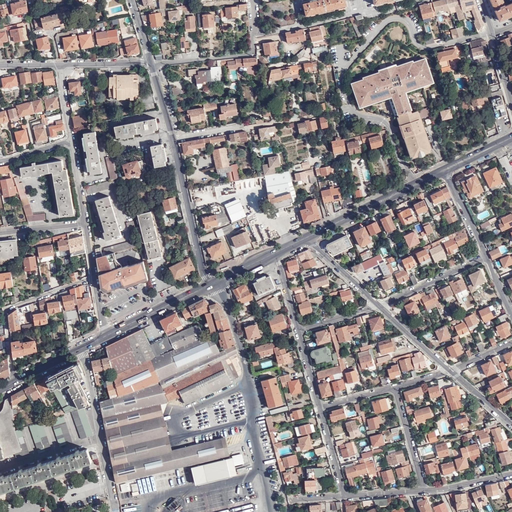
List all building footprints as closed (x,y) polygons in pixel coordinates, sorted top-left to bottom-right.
[(27,8),(26,0),(20,2),(19,0),(14,0),(15,2),(12,4),(12,7),(7,8),(8,15),(23,11),(23,12),(28,11),(27,8)] [(153,10),(160,9),(161,9),(159,0),(154,0),(155,2),(152,3),(153,10)] [(159,0),(161,9),(165,8),(166,8),(164,1),(168,0),(167,0),(159,0)] [(344,0),(316,0),(303,3),(306,15),(317,12),(336,8),(346,5),(344,0)] [(441,0),(432,2),(434,10),(445,8),(445,10),(448,9),(448,12),(450,12),(449,8),(446,0),(441,0)] [(462,7),(459,0),(446,0),(449,8),(455,6),(456,9),(462,7)] [(476,28),(478,27),(479,29),(482,28),(484,25),(473,0),(459,0),(462,7),(456,9),(458,20),(465,18),(463,11),(471,9),(475,19),(474,19),(475,22),(474,22),(476,28)] [(511,3),(505,6),(502,0),(491,0),(500,20),(510,16),(511,15),(511,3)] [(72,10),(71,2),(61,5),(61,6),(59,7),(60,10),(58,11),(59,12),(48,15),(48,14),(45,15),(45,16),(36,19),(36,20),(33,21),(36,30),(63,22),(62,20),(63,20),(62,16),(73,13),(71,10),(72,10)] [(422,19),(436,15),(434,10),(432,2),(422,5),(421,2),(418,3),(419,6),(422,19)] [(7,8),(6,3),(0,4),(0,13),(2,14),(6,13),(6,15),(8,15),(7,8)] [(248,9),(247,3),(237,5),(237,7),(226,8),(226,11),(225,11),(221,12),(221,13),(222,17),(228,17),(239,16),(238,11),(248,9)] [(183,9),(183,8),(182,6),(176,7),(176,10),(171,11),(170,8),(166,8),(165,8),(166,12),(166,13),(168,12),(170,21),(180,19),(180,18),(181,18),(181,14),(180,14),(179,10),(183,9)] [(160,13),(156,14),(151,14),(145,16),(145,21),(150,20),(152,27),(162,25),(160,13)] [(207,27),(207,30),(208,35),(215,34),(213,15),(204,15),(204,13),(198,14),(199,27),(204,27),(207,27)] [(194,17),(188,17),(188,21),(185,21),(186,32),(195,31),(194,17)] [(361,34),(355,22),(353,17),(349,18),(357,35),(361,34)] [(309,32),(312,42),(323,39),(322,35),(319,25),(309,28),(310,32),(309,32)] [(459,37),(465,35),(463,26),(456,28),(456,29),(458,35),(459,37)] [(25,27),(10,29),(11,34),(13,34),(14,41),(27,39),(25,27)] [(77,32),(77,28),(57,33),(55,37),(56,40),(63,39),(65,50),(79,48),(78,43),(79,42),(79,41),(77,40),(76,35),(63,38),(63,36),(77,32)] [(452,38),(459,37),(458,35),(456,29),(456,28),(450,29),(452,38)] [(117,29),(96,32),(98,46),(118,43),(119,42),(117,29)] [(305,40),(303,29),(295,30),(296,33),(291,34),(290,31),(286,32),(288,43),(305,40)] [(78,35),(81,47),(93,46),(91,33),(87,34),(78,35)] [(511,33),(497,39),(500,49),(511,45),(511,33)] [(50,47),(47,36),(36,39),(39,49),(44,48),(45,49),(50,47)] [(433,36),(424,38),(426,44),(434,42),(433,36)] [(139,50),(136,38),(124,41),(129,55),(135,53),(138,53),(139,51),(139,50)] [(469,42),(473,59),(484,56),(482,44),(488,43),(488,42),(482,39),(469,42)] [(278,54),(275,41),(264,43),(266,54),(270,53),(270,56),(278,54)] [(460,49),(459,44),(445,48),(445,51),(436,53),(440,69),(442,73),(451,71),(450,67),(449,67),(447,60),(457,58),(456,50),(460,49)] [(326,50),(327,50),(326,45),(312,48),(313,53),(315,52),(320,51),(326,50)] [(302,57),(306,50),(304,48),(297,55),(298,58),(302,57)] [(257,50),(256,50),(256,56),(224,59),(224,65),(227,65),(227,69),(238,67),(238,66),(258,64),(257,59),(260,59),(261,64),(269,63),(269,62),(257,50)] [(392,96),(398,115),(411,110),(405,92),(433,83),(431,74),(429,75),(426,68),(428,67),(426,59),(413,63),(413,61),(396,67),(396,65),(380,70),(380,72),(364,78),(364,79),(352,84),(355,92),(357,91),(359,98),(357,99),(360,107),(392,96)] [(298,66),(299,70),(304,69),(305,72),(313,70),(312,67),(318,66),(317,61),(315,61),(315,62),(298,66)] [(198,74),(200,83),(205,83),(205,80),(221,79),(220,73),(222,73),(221,65),(211,67),(211,69),(198,71),(198,74)] [(280,69),(282,78),(291,76),(300,75),(299,70),(298,66),(298,65),(280,69)] [(280,69),(271,70),(269,81),(282,78),(280,69)] [(52,71),(44,73),(46,84),(54,83),(52,71)] [(30,72),(20,73),(22,83),(31,82),(30,72)] [(41,72),(32,73),(33,82),(43,80),(41,72)] [(140,75),(111,74),(112,99),(140,98),(140,75)] [(488,85),(499,84),(498,80),(493,80),(493,74),(488,74),(488,85)] [(16,76),(2,78),(4,87),(18,85),(16,76)] [(79,81),(69,82),(70,90),(75,89),(76,94),(81,93),(79,81)] [(176,86),(171,87),(173,94),(182,93),(182,89),(176,86)] [(59,96),(58,90),(53,93),(48,95),(48,98),(45,98),(47,109),(58,107),(56,97),(59,96)] [(480,97),(471,100),(472,102),(469,103),(471,109),(477,107),(478,112),(485,110),(483,105),(489,103),(487,96),(480,97)] [(489,103),(493,118),(506,114),(501,97),(491,100),(491,102),(489,103)] [(33,99),(31,99),(32,102),(34,112),(43,110),(41,99),(34,101),(33,99)] [(217,107),(216,99),(208,100),(210,108),(217,107)] [(208,100),(203,101),(204,107),(188,110),(188,113),(188,114),(189,114),(191,124),(207,120),(205,110),(210,109),(210,108),(208,100)] [(34,112),(32,102),(17,105),(20,116),(34,112)] [(236,102),(220,105),(222,112),(220,113),(221,118),(226,117),(225,115),(237,113),(236,102)] [(341,113),(340,105),(337,106),(337,108),(333,109),(333,111),(337,111),(338,114),(341,113)] [(448,106),(441,108),(442,111),(440,111),(442,120),(452,117),(450,108),(448,108),(448,106)] [(404,137),(406,136),(412,156),(413,157),(414,157),(401,118),(428,111),(427,107),(412,113),(411,110),(398,115),(399,117),(402,125),(403,128),(401,129),(404,137)] [(18,115),(17,112),(15,108),(8,110),(11,119),(11,118),(15,117),(15,116),(18,115)] [(299,112),(300,116),(307,115),(306,108),(301,109),(302,111),(299,112)] [(271,116),(269,109),(262,110),(263,116),(266,116),(266,117),(271,116)] [(6,111),(0,112),(0,122),(4,121),(4,123),(9,122),(6,111)] [(401,118),(414,157),(418,156),(419,157),(421,157),(423,156),(425,155),(425,153),(430,151),(430,150),(419,119),(421,119),(430,115),(428,111),(401,118)] [(85,114),(72,117),(74,127),(87,124),(85,114)] [(326,116),(320,117),(322,128),(328,127),(326,116)] [(158,129),(156,118),(114,127),(117,138),(127,136),(147,132),(158,129)] [(65,129),(63,119),(56,121),(57,125),(49,127),(51,137),(57,135),(56,131),(65,129)] [(419,119),(430,150),(431,149),(421,119),(419,119)] [(300,132),(308,131),(317,129),(315,120),(310,121),(310,120),(289,123),(290,124),(287,124),(287,128),(298,125),(300,132)] [(47,138),(44,125),(34,127),(37,141),(47,138)] [(279,139),(276,125),(259,128),(260,134),(261,138),(261,139),(270,138),(269,132),(275,131),(276,139),(279,139)] [(18,143),(19,143),(27,140),(28,140),(25,129),(15,132),(18,143)] [(231,141),(248,138),(247,135),(246,130),(230,133),(231,141)] [(95,131),(84,133),(84,137),(83,137),(84,144),(85,150),(86,150),(87,157),(86,157),(87,164),(88,171),(90,170),(91,174),(101,172),(95,131)] [(362,139),(363,142),(369,141),(371,148),(383,145),(381,136),(380,136),(380,134),(379,131),(361,135),(362,139)] [(224,134),(183,142),(185,154),(194,152),(193,148),(201,147),(201,150),(205,149),(204,143),(210,142),(210,143),(225,140),(224,134)] [(344,139),(344,143),(347,142),(350,153),(360,151),(358,140),(362,139),(361,135),(346,139),(346,138),(344,139)] [(404,137),(411,156),(412,156),(406,136),(404,137)] [(343,151),(346,150),(344,143),(344,139),(340,140),(336,141),(332,141),(334,153),(343,151)] [(162,144),(151,146),(155,167),(166,165),(165,161),(167,161),(166,153),(164,147),(163,148),(162,144)] [(235,180),(232,165),(229,166),(225,147),(213,150),(217,168),(223,167),(224,172),(225,171),(227,181),(235,180)] [(263,165),(265,174),(275,172),(274,167),(280,165),(278,154),(275,155),(275,157),(272,158),(271,157),(268,157),(269,163),(263,165)] [(114,165),(112,156),(106,157),(110,180),(113,179),(116,178),(114,165)] [(64,170),(62,160),(36,165),(35,161),(34,162),(32,162),(33,165),(20,167),(22,178),(53,172),(54,179),(56,192),(59,206),(61,216),(74,213),(67,169),(64,170)] [(140,173),(140,172),(137,162),(137,161),(123,165),(126,177),(140,173)] [(237,163),(232,164),(232,165),(235,180),(240,179),(237,163)] [(315,168),(317,175),(321,174),(322,175),(332,173),(331,166),(336,165),(335,163),(326,164),(327,166),(321,167),(321,168),(319,168),(318,167),(315,168)] [(10,165),(0,166),(0,173),(9,172),(10,177),(14,176),(12,172),(11,172),(10,165)] [(496,167),(483,173),(491,190),(504,184),(496,167)] [(305,174),(309,174),(312,173),(313,173),(312,168),(304,169),(304,171),(295,173),(296,180),(306,178),(305,174)] [(258,189),(267,187),(270,199),(259,200),(261,210),(263,211),(291,202),(293,208),(294,208),(298,223),(303,222),(303,220),(300,210),(298,203),(297,200),(292,182),(289,172),(289,171),(264,175),(224,183),(224,182),(189,189),(191,198),(198,197),(197,193),(229,187),(230,193),(243,190),(244,194),(258,191),(258,189)] [(482,189),(476,176),(463,183),(465,189),(464,189),(466,193),(467,192),(471,200),(483,194),(480,189),(482,189)] [(18,177),(15,178),(28,221),(46,219),(45,213),(33,214),(23,182),(20,183),(18,177)] [(12,178),(1,180),(5,196),(16,193),(15,192),(17,192),(16,185),(14,185),(12,178)] [(110,180),(86,187),(85,187),(87,194),(115,186),(113,179),(110,180)] [(376,184),(378,192),(385,189),(383,184),(382,182),(376,184)] [(330,189),(333,200),(342,198),(340,187),(333,188),(332,183),(329,184),(330,189)] [(441,190),(445,198),(451,196),(447,187),(441,190)] [(321,191),(324,201),(333,200),(330,189),(321,191)] [(355,191),(356,198),(363,197),(361,189),(355,191)] [(424,198),(428,206),(445,198),(441,190),(424,198)] [(108,196),(95,200),(98,211),(103,225),(105,231),(103,232),(106,240),(112,238),(112,237),(120,234),(108,196)] [(174,198),(163,201),(167,214),(178,211),(174,198)] [(306,219),(307,221),(316,218),(316,216),(320,216),(315,199),(307,201),(307,198),(297,200),(298,203),(305,201),(307,208),(300,210),(303,220),(306,219)] [(158,207),(156,200),(142,206),(144,213),(138,214),(148,259),(161,256),(155,229),(151,211),(152,209),(158,207)] [(207,204),(208,207),(217,204),(225,208),(228,207),(227,204),(217,200),(207,204)] [(417,202),(413,203),(414,206),(417,212),(418,214),(425,210),(428,209),(424,200),(417,203),(417,202)] [(232,223),(243,218),(246,217),(240,202),(228,207),(232,218),(230,219),(232,223)] [(248,218),(259,246),(300,229),(298,223),(293,209),(292,209),(290,203),(248,218)] [(417,212),(414,206),(402,212),(401,209),(396,212),(402,223),(414,218),(412,214),(417,212)] [(457,219),(451,207),(450,208),(443,211),(449,223),(457,219)] [(418,214),(421,220),(423,220),(420,214),(426,212),(425,210),(418,214)] [(217,222),(230,219),(227,212),(202,217),(203,223),(205,222),(206,228),(211,227),(211,226),(218,224),(217,222)] [(511,225),(511,213),(498,220),(500,223),(503,222),(504,224),(500,226),(502,230),(511,225)] [(390,214),(384,217),(381,218),(387,232),(396,228),(390,214)] [(421,220),(416,222),(421,233),(424,232),(425,234),(427,234),(422,224),(421,220)] [(135,227),(133,221),(126,222),(127,229),(135,227)] [(366,225),(371,235),(381,230),(376,221),(366,225)] [(422,224),(427,234),(432,231),(429,224),(427,224),(427,222),(422,224)] [(222,228),(225,235),(229,233),(228,231),(233,229),(231,224),(222,228)] [(364,227),(360,229),(354,231),(361,246),(371,242),(364,227)] [(218,238),(225,235),(222,228),(215,231),(218,238)] [(246,230),(232,237),(236,247),(251,241),(246,230)] [(420,242),(414,231),(404,236),(409,247),(420,242)] [(465,232),(459,235),(455,237),(453,233),(452,234),(458,246),(469,241),(465,232)] [(68,233),(53,237),(54,239),(54,242),(58,241),(59,250),(70,248),(69,239),(68,233)] [(449,255),(459,250),(458,246),(452,234),(447,236),(449,240),(446,241),(444,242),(449,255)] [(353,246),(347,235),(328,244),(327,247),(329,251),(332,250),(335,255),(353,246)] [(83,236),(69,239),(70,248),(71,251),(85,248),(83,236)] [(104,248),(105,255),(139,245),(137,239),(104,248)] [(17,240),(0,242),(0,256),(2,257),(2,259),(14,257),(14,255),(18,255),(18,254),(17,240)] [(222,242),(207,248),(209,252),(210,252),(213,258),(226,252),(222,242)] [(54,244),(36,247),(38,259),(40,259),(40,258),(41,257),(52,255),(53,256),(54,256),(55,256),(56,254),(54,244)] [(428,248),(435,263),(446,257),(440,245),(432,249),(429,245),(427,246),(428,248)] [(502,255),(498,248),(489,252),(489,253),(492,260),(502,255)] [(309,249),(299,254),(305,267),(305,268),(317,265),(314,258),(309,249)] [(310,249),(309,249),(314,258),(318,257),(310,249)] [(374,256),(371,249),(361,254),(364,260),(374,256)] [(417,253),(416,253),(420,262),(430,258),(426,249),(417,253)] [(385,276),(391,273),(389,269),(386,264),(380,253),(352,267),(354,272),(357,271),(357,273),(364,270),(364,271),(379,264),(385,276)] [(299,254),(296,255),(297,259),(300,269),(305,267),(299,254)] [(111,255),(96,259),(99,282),(100,290),(106,295),(147,282),(141,263),(115,272),(111,255)] [(504,267),(511,263),(511,256),(510,257),(509,255),(500,259),(504,267)] [(35,256),(25,258),(24,260),(26,271),(37,268),(35,256)] [(170,268),(173,273),(175,277),(175,278),(183,274),(183,276),(188,274),(187,272),(195,269),(190,258),(189,258),(188,256),(184,258),(185,260),(177,265),(170,268)] [(404,265),(406,269),(416,265),(411,256),(402,260),(403,261),(404,265)] [(287,262),(287,263),(289,270),(290,271),(300,269),(297,259),(291,260),(287,262)] [(410,278),(410,277),(406,269),(404,265),(402,266),(400,267),(402,271),(395,274),(400,283),(410,278)] [(473,284),(468,286),(471,292),(476,290),(475,286),(485,281),(480,270),(469,275),(473,284)] [(13,285),(11,272),(0,273),(0,280),(1,287),(13,285)] [(63,281),(65,285),(76,281),(74,272),(70,274),(71,278),(63,281)] [(391,279),(393,278),(391,273),(385,276),(383,277),(384,279),(381,281),(385,291),(394,287),(391,279)] [(270,275),(249,284),(254,296),(275,287),(270,275)] [(306,290),(329,283),(327,275),(304,282),(306,290)] [(414,285),(418,283),(414,275),(410,277),(410,278),(414,285)] [(453,281),(449,282),(456,297),(458,301),(461,300),(458,293),(461,292),(464,297),(469,295),(462,279),(454,283),(453,281)] [(340,290),(349,288),(351,287),(345,282),(337,287),(338,291),(340,290)] [(251,296),(250,293),(245,284),(234,290),(241,304),(245,302),(249,300),(253,299),(251,296)] [(448,284),(439,288),(440,291),(441,291),(445,298),(453,295),(448,284)] [(83,285),(76,287),(80,309),(87,308),(87,310),(93,309),(92,303),(91,303),(89,293),(84,294),(83,285)] [(349,289),(349,288),(340,290),(343,304),(353,301),(350,289),(349,289)] [(76,294),(70,295),(69,290),(59,293),(60,298),(62,297),(65,310),(76,308),(75,304),(78,303),(76,294)] [(425,304),(426,307),(435,303),(438,302),(438,300),(435,295),(433,290),(427,292),(428,295),(426,296),(424,292),(420,294),(422,298),(425,304)] [(330,297),(331,300),(335,299),(334,296),(339,295),(338,291),(329,293),(330,297)] [(295,295),(298,302),(306,300),(304,292),(295,295)] [(59,293),(54,295),(54,298),(57,298),(58,301),(48,304),(49,313),(61,311),(60,307),(62,307),(60,298),(59,293)] [(310,305),(317,303),(318,303),(325,301),(323,295),(315,297),(316,301),(310,303),(310,305)] [(270,299),(269,296),(262,299),(263,302),(265,301),(270,311),(280,306),(275,296),(270,299)] [(312,311),(310,305),(310,303),(316,301),(315,297),(308,299),(306,300),(298,302),(302,314),(312,311)] [(189,306),(194,316),(206,312),(211,311),(209,304),(208,301),(204,299),(189,306)] [(421,313),(415,301),(406,305),(411,317),(421,313)] [(216,303),(209,304),(211,311),(211,312),(214,312),(220,331),(231,328),(229,320),(222,308),(216,303)] [(495,315),(490,303),(487,305),(488,307),(479,311),(481,315),(484,320),(495,315)] [(26,305),(17,309),(18,314),(20,313),(20,314),(29,311),(26,305)] [(477,312),(479,316),(481,315),(479,311),(488,307),(487,305),(479,308),(476,310),(477,312)] [(189,306),(181,310),(185,317),(189,316),(189,317),(194,316),(189,306)] [(18,314),(17,309),(9,314),(10,330),(21,328),(18,314)] [(76,310),(66,311),(68,320),(71,319),(72,324),(78,323),(76,310)] [(211,311),(206,312),(208,320),(211,333),(216,332),(211,312),(211,311)] [(46,312),(34,314),(35,325),(48,322),(46,312)] [(182,323),(176,312),(160,320),(167,334),(173,331),(172,328),(176,327),(178,330),(183,327),(181,324),(182,323)] [(370,319),(369,314),(363,316),(364,321),(364,322),(366,322),(370,320),(371,324),(372,330),(383,327),(381,316),(370,319)] [(469,327),(471,326),(478,323),(474,314),(465,318),(466,320),(469,327)] [(287,327),(284,319),(282,319),(281,315),(269,319),(273,332),(287,327)] [(458,333),(459,335),(469,330),(465,321),(466,320),(465,318),(463,315),(454,320),(452,321),(454,325),(458,333)] [(68,320),(65,320),(68,334),(73,333),(72,324),(71,319),(68,320)] [(509,326),(507,321),(506,321),(500,324),(496,326),(501,338),(510,334),(507,326),(509,326)] [(35,331),(34,323),(22,325),(23,333),(35,331)] [(199,323),(184,330),(189,343),(203,337),(199,323)] [(260,337),(257,324),(245,327),(248,340),(260,337)] [(329,326),(333,342),(335,349),(338,348),(333,328),(334,328),(333,324),(329,326)] [(357,324),(347,326),(349,332),(353,331),(355,337),(360,336),(357,324)] [(347,326),(347,325),(336,328),(340,342),(351,339),(349,332),(347,326)] [(450,337),(445,326),(435,330),(441,341),(450,337)] [(236,344),(231,328),(220,331),(221,337),(219,338),(221,346),(223,345),(224,348),(222,348),(222,350),(236,344)] [(150,345),(142,329),(105,346),(108,357),(112,371),(113,376),(156,357),(151,346),(150,345)] [(318,344),(330,340),(328,336),(330,335),(330,332),(327,333),(326,329),(316,332),(317,338),(316,338),(318,344)] [(189,343),(184,330),(177,333),(168,337),(174,349),(189,343)] [(213,337),(211,333),(203,337),(189,343),(174,349),(161,355),(156,357),(113,376),(115,383),(118,395),(110,398),(100,402),(116,483),(194,464),(225,456),(230,455),(226,437),(172,450),(163,415),(168,400),(159,380),(220,351),(213,337)] [(161,355),(174,349),(168,337),(168,336),(150,345),(151,346),(156,357),(161,355)] [(394,350),(391,338),(378,342),(382,354),(394,350)] [(458,344),(462,342),(461,339),(455,342),(447,346),(448,348),(453,357),(462,353),(458,344)] [(35,341),(23,343),(25,352),(28,351),(29,352),(33,351),(33,350),(37,349),(35,341)] [(18,342),(12,343),(13,356),(26,354),(25,352),(23,343),(23,342),(18,343),(18,342)] [(275,352),(276,355),(283,354),(282,349),(280,349),(279,346),(275,347),(274,342),(255,347),(256,352),(259,352),(260,356),(275,352)] [(238,352),(236,344),(222,350),(220,351),(159,380),(168,400),(169,401),(181,395),(186,403),(231,382),(230,380),(240,375),(241,372),(240,371),(241,367),(236,357),(237,356),(236,354),(238,352)] [(325,347),(313,350),(315,357),(316,361),(325,359),(329,358),(328,353),(330,352),(328,349),(326,350),(325,347)] [(357,363),(359,370),(363,369),(362,367),(373,364),(369,350),(358,353),(361,362),(357,363)] [(289,357),(288,352),(286,353),(283,354),(276,355),(277,358),(278,364),(282,363),(283,365),(287,364),(287,361),(290,360),(289,357)] [(420,352),(415,353),(415,356),(412,357),(415,368),(422,366),(422,368),(427,367),(423,355),(420,352)] [(331,360),(332,364),(339,362),(338,358),(337,354),(334,355),(335,359),(331,360)] [(496,356),(492,357),(496,365),(497,364),(500,369),(502,369),(499,363),(496,356)] [(104,370),(105,373),(112,371),(108,357),(102,358),(104,370)] [(342,374),(345,383),(358,380),(355,370),(347,372),(346,372),(344,372),(344,370),(345,370),(345,369),(341,357),(338,358),(339,362),(340,366),(342,372),(342,374)] [(0,379),(9,374),(8,358),(0,362),(0,364),(0,366),(0,379)] [(104,370),(102,358),(92,360),(94,372),(104,370)] [(413,368),(410,358),(399,361),(402,371),(413,368)] [(496,371),(491,361),(482,365),(487,376),(496,371)] [(66,412),(90,404),(78,378),(85,374),(79,362),(47,379),(52,387),(66,412)] [(391,378),(401,375),(398,364),(390,366),(391,368),(388,369),(391,378)] [(317,372),(319,378),(329,375),(342,372),(340,366),(317,372)] [(503,372),(501,373),(502,375),(490,380),(493,386),(489,388),(491,392),(506,385),(504,381),(503,381),(501,377),(503,377),(503,378),(506,377),(503,372)] [(288,381),(291,380),(290,373),(280,376),(282,383),(288,381)] [(52,387),(47,379),(46,376),(40,380),(41,383),(37,384),(42,393),(52,387)] [(262,381),(269,407),(283,403),(276,377),(262,381)] [(324,380),(324,378),(318,379),(323,396),(331,394),(328,382),(326,382),(326,380),(324,380)] [(106,381),(110,398),(118,395),(115,383),(113,383),(112,379),(107,380),(106,381)] [(342,379),(333,382),(335,390),(345,388),(342,379)] [(288,382),(288,381),(282,383),(283,389),(286,388),(285,385),(289,384),(291,395),(301,392),(300,388),(302,387),(301,384),(300,384),(298,380),(288,382)] [(51,412),(50,410),(44,398),(41,394),(35,383),(11,396),(13,409),(16,406),(16,405),(21,402),(22,403),(23,402),(22,400),(29,397),(33,404),(35,403),(34,399),(39,397),(49,413),(51,412)] [(441,395),(438,385),(428,388),(430,398),(441,395)] [(497,394),(501,403),(510,399),(509,398),(511,396),(510,392),(511,391),(511,385),(505,389),(506,390),(497,394)] [(454,386),(445,388),(449,402),(450,402),(452,409),(462,407),(460,399),(458,400),(454,386)] [(422,394),(420,387),(404,392),(406,401),(412,399),(411,397),(422,394)] [(444,394),(441,395),(445,407),(445,410),(446,413),(447,416),(450,416),(449,413),(444,394)] [(13,409),(11,396),(10,397),(6,407),(8,412),(0,415),(0,457),(15,453),(17,460),(30,456),(21,429),(15,431),(15,430),(14,427),(13,415),(13,409)] [(0,415),(8,412),(6,407),(10,397),(4,400),(2,407),(2,408),(1,409),(0,411),(0,410),(0,415)] [(388,409),(385,398),(381,399),(376,400),(376,401),(372,401),(375,413),(388,409)] [(270,411),(271,415),(288,410),(287,406),(270,411)] [(431,406),(421,409),(424,419),(426,418),(434,416),(431,406)] [(94,434),(85,407),(73,411),(82,438),(94,434)] [(304,417),(304,416),(301,408),(287,412),(288,418),(291,417),(292,420),(304,417)] [(346,417),(344,408),(332,411),(333,413),(330,414),(332,421),(346,417)] [(413,409),(406,411),(407,415),(414,412),(416,417),(414,418),(414,421),(417,421),(424,419),(421,409),(414,411),(413,409)] [(72,442),(63,414),(51,419),(60,446),(72,442)] [(273,421),(271,415),(266,417),(269,429),(274,427),(272,421),(273,421)] [(257,417),(260,437),(268,436),(265,416),(257,417)] [(381,421),(379,416),(367,419),(370,429),(379,427),(378,421),(381,421)] [(456,426),(456,428),(457,429),(469,425),(466,416),(454,419),(455,422),(456,426)] [(348,430),(349,431),(352,430),(353,436),(359,434),(355,420),(345,422),(348,430)] [(51,449),(42,422),(29,426),(38,453),(51,449)] [(312,431),(310,424),(310,423),(300,426),(302,434),(312,431)] [(497,428),(496,425),(488,427),(489,430),(491,430),(495,443),(504,440),(499,431),(501,430),(500,427),(497,428)] [(278,431),(276,427),(274,427),(269,429),(273,444),(276,443),(274,438),(275,438),(273,432),(278,431)] [(475,433),(476,434),(478,433),(482,444),(490,441),(487,432),(485,433),(484,430),(480,431),(480,429),(475,431),(475,433)] [(428,432),(424,433),(425,436),(428,435),(430,442),(439,440),(438,435),(436,436),(435,431),(429,433),(428,432)] [(383,435),(382,433),(370,436),(373,447),(385,444),(384,440),(386,439),(385,435),(383,435)] [(300,442),(297,443),(298,446),(296,447),(297,451),(302,449),(306,448),(307,450),(312,449),(310,442),(310,440),(309,435),(298,438),(300,442)] [(505,440),(504,440),(495,443),(493,444),(495,450),(497,449),(499,454),(509,451),(505,440)] [(281,442),(276,443),(273,444),(275,452),(278,451),(277,448),(283,447),(281,442)] [(344,443),(340,445),(343,457),(354,454),(354,453),(351,442),(344,443)] [(439,457),(448,454),(449,454),(448,449),(446,442),(436,445),(439,457)] [(469,456),(470,459),(479,456),(479,453),(477,443),(466,446),(466,447),(469,456)] [(465,457),(469,456),(466,447),(460,449),(463,458),(465,457)] [(0,492),(92,461),(88,448),(79,451),(79,450),(76,451),(76,452),(61,457),(60,456),(57,457),(58,459),(42,464),(42,463),(38,464),(38,465),(23,470),(23,469),(19,470),(20,471),(5,476),(4,475),(1,476),(1,478),(0,477),(0,492)] [(405,461),(402,450),(390,454),(385,455),(388,464),(390,464),(390,465),(400,462),(401,465),(409,463),(408,460),(405,461)] [(511,461),(511,460),(509,451),(499,454),(503,465),(511,461)] [(281,458),(280,458),(277,459),(281,471),(285,470),(285,467),(299,464),(296,454),(284,457),(284,460),(282,461),(281,458)] [(234,471),(230,455),(225,456),(229,472),(234,471)] [(229,472),(225,456),(194,464),(199,484),(235,475),(234,471),(229,472)] [(368,457),(364,458),(368,473),(368,474),(372,472),(373,474),(377,473),(373,461),(369,462),(368,457)] [(468,467),(465,457),(463,458),(456,460),(458,470),(468,467)] [(363,459),(362,459),(363,463),(355,465),(358,475),(368,473),(364,458),(363,459)] [(427,474),(439,470),(437,462),(437,460),(436,461),(424,464),(427,474)] [(455,471),(452,461),(441,464),(444,474),(455,471)] [(358,475),(355,465),(354,463),(352,463),(353,466),(345,468),(348,478),(353,477),(358,475)] [(410,467),(410,464),(396,469),(398,478),(410,474),(408,468),(410,467)] [(302,473),(300,466),(296,467),(297,473),(293,474),(291,468),(286,470),(287,472),(284,473),(286,482),(294,480),(295,483),(300,482),(298,474),(302,473)] [(308,478),(326,477),(325,468),(319,468),(308,468),(308,478)] [(385,485),(390,484),(389,481),(394,479),(391,469),(381,472),(385,485)] [(306,490),(317,489),(322,489),(321,478),(315,478),(315,480),(306,480),(306,490)] [(485,485),(487,496),(491,495),(492,498),(499,497),(496,483),(485,485)] [(471,493),(476,503),(478,507),(480,511),(482,511),(481,507),(482,507),(480,503),(482,503),(483,504),(487,502),(481,489),(471,493)] [(455,494),(455,493),(450,493),(456,507),(457,507),(458,508),(468,507),(467,501),(466,493),(455,494)] [(420,510),(421,511),(430,511),(432,511),(426,498),(423,500),(422,498),(420,497),(417,499),(416,500),(420,510)] [(176,500),(167,507),(171,511),(172,511),(181,505),(176,500)] [(321,511),(321,502),(309,503),(310,511),(321,511)] [(331,503),(332,511),(341,510),(340,502),(331,503)] [(448,511),(444,502),(434,507),(436,511),(448,511)]
